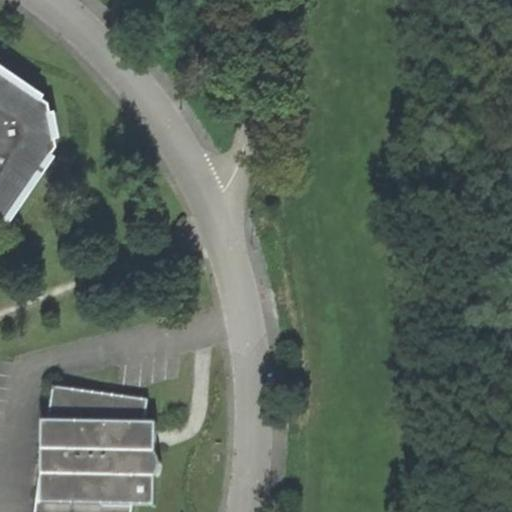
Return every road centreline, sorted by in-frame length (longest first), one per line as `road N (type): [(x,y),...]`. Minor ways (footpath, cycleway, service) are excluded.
road 1 (unclassified): [(243,511),(253,366),(235,272),(209,199)]
road 2 (unclassified): [(209,199),(137,83),(48,0)]
road 3 (unclassified): [(247,0),(240,145),(223,191),(209,199)]
